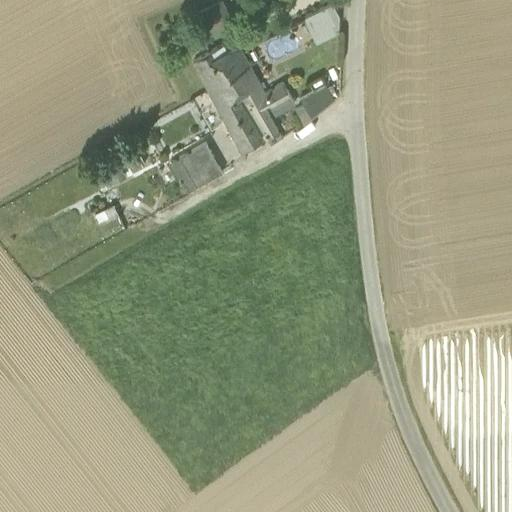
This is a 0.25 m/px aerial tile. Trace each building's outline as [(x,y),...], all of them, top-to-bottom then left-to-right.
[(197,13),(208,32),(231,20),(221,0),(197,13)] [(329,4),(304,17),(316,41),(335,31),(336,16),(329,4)] [(231,20),(208,32),(210,36),(234,24),(231,20)] [(192,62),(207,90),(228,78),(249,66),(238,47),(226,53),(222,45),(211,51),(192,62)] [(249,66),(228,78),(240,96),(265,138),(265,139),(277,132),(263,107),(268,104),(274,116),(294,104),(282,83),(264,94),(249,66)] [(236,98),(240,96),(228,78),(207,90),(241,155),(261,142),(236,98)] [(326,87),(317,92),(325,106),(333,100),(326,87)] [(310,119),(325,106),(317,92),(300,101),(302,107),(310,119)] [(310,120),(310,119),(302,107),(295,111),(303,125),(310,120)] [(264,138),(270,147),(282,139),(277,132),(265,139),(265,138),(264,138)] [(170,163),(186,192),(222,172),(205,143),(170,163)] [(92,173),(101,191),(110,186),(101,168),(92,173)]
